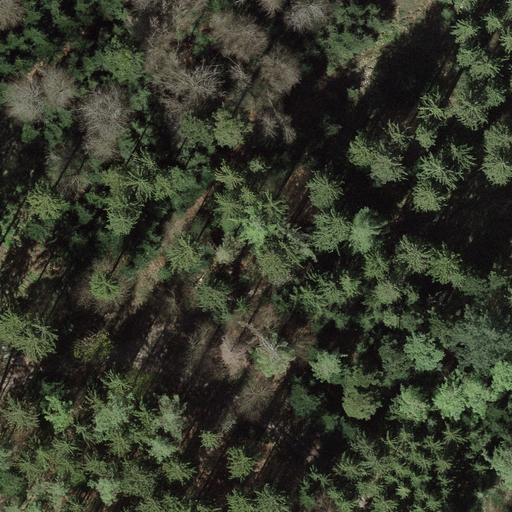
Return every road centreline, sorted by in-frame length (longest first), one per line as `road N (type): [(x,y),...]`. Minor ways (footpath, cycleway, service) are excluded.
road 1 (track): [(379,511),(284,432),(129,347),(0,384)]
road 2 (track): [(129,347),(511,199)]
